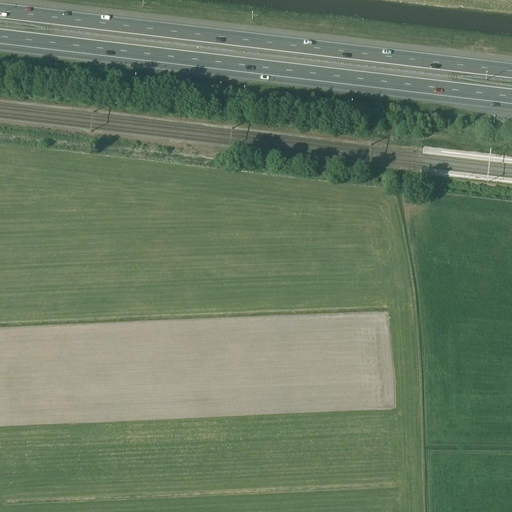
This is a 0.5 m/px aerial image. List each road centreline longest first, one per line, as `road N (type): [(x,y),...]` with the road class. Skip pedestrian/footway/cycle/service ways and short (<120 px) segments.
road 1 (motorway): [(511,71),(0,10)]
road 2 (motorway): [(0,36),(511,96)]
